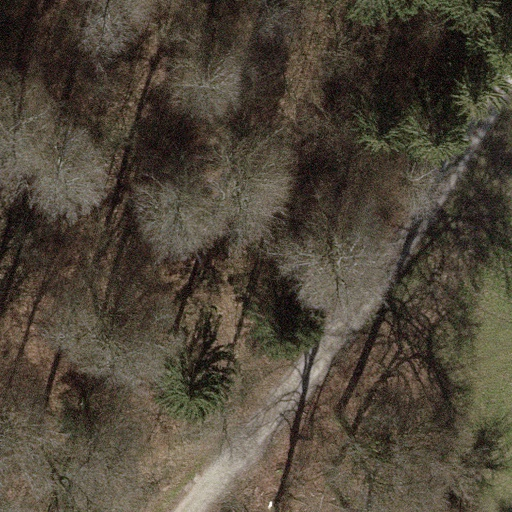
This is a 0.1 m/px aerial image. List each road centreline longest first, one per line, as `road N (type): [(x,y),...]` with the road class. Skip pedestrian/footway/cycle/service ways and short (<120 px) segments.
road 1 (track): [(511,95),(337,356),(204,511)]
road 2 (track): [(245,463),(90,485)]
